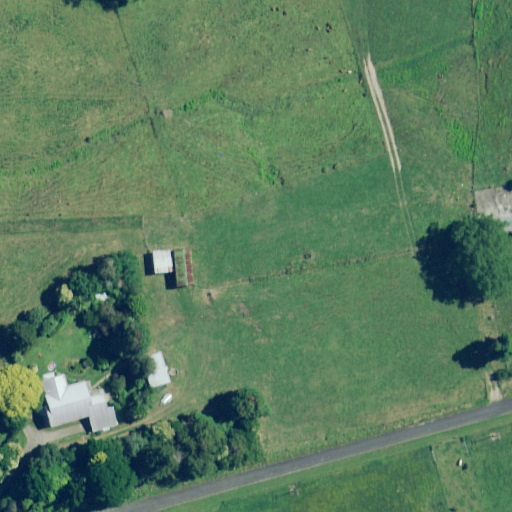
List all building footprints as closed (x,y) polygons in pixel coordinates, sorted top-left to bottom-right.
[(510,230),(511,229),(511,214),(489,218),(491,233),(510,230)] [(187,249),(170,251),(174,287),(190,285),(187,249)] [(169,272),(166,250),(150,252),(152,274),(169,272)] [(168,382),(158,352),(138,359),(147,389),(168,382)] [(64,387),(61,374),(38,381),(46,411),(43,412),(47,427),(86,416),(91,432),(115,425),(110,407),(106,408),(102,393),(86,397),(82,382),(64,387)]
